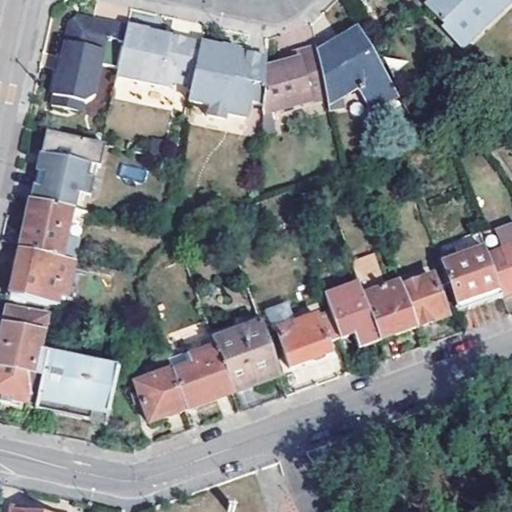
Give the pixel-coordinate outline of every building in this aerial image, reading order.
[(428,0),(427,2),(459,37),(486,13),(490,18),(508,0),(428,0)] [(119,65),(127,24),(78,15),(71,20),(58,76),(57,76),(53,96),(54,96),(52,105),(81,112),(83,102),(95,96),(102,61),(119,65)] [(200,38),(127,24),(119,65),(117,74),(172,86),(174,79),(191,81),(200,38)] [(325,92),(326,100),(347,96),(360,89),(370,107),(397,93),(361,31),(344,40),(347,46),(336,53),(318,57),(325,92)] [(229,43),(200,38),(191,81),(188,97),(209,101),(206,113),(225,117),(226,110),(246,114),(249,96),(264,98),(266,60),(266,50),(229,43)] [(347,46),(344,40),(318,53),(318,57),(336,53),(347,46)] [(264,103),(325,92),(318,57),(318,53),(315,42),(293,47),(294,55),(266,60),(264,98),(264,103)] [(103,144),(46,132),(42,150),(100,162),(104,144),(103,144)] [(439,137),(405,150),(411,168),(446,156),(439,137)] [(99,167),(100,162),(42,150),(30,203),(75,212),(79,194),(83,195),(90,165),(97,166),(99,167)] [(357,167),(361,177),(393,165),(389,155),(357,167)] [(97,166),(90,165),(83,195),(91,196),(97,166)] [(323,179),(327,191),(355,180),(351,169),(340,173),(323,179)] [(75,212),(80,213),(83,195),(79,194),(75,212)] [(73,262),(84,214),(80,213),(75,212),(30,203),(20,251),(73,262)] [(458,232),(466,257),(485,250),(483,244),(476,225),(458,232)] [(485,250),(488,257),(511,248),(511,240),(492,247),(485,250)] [(490,241),(483,244),(485,250),(492,247),(490,241)] [(511,248),(488,257),(502,297),(511,293),(511,248)] [(488,257),(485,250),(466,257),(440,266),(455,307),(467,304),(469,310),(502,297),(488,257)] [(10,298),(55,308),(57,299),(65,301),(73,262),(20,251),(10,298)] [(431,277),(401,287),(415,327),(446,317),(431,277)] [(359,281),(324,294),(330,311),(340,337),(354,332),(360,346),(380,339),(364,295),(359,281)] [(399,283),(364,295),(380,339),(415,327),(401,287),(399,283)] [(55,308),(10,298),(0,344),(0,395),(1,396),(1,402),(12,406),(11,414),(25,417),(27,407),(37,409),(37,408),(48,355),(58,308),(55,308)] [(457,314),(469,310),(467,304),(455,307),(457,314)] [(330,311),(291,325),(285,307),(271,312),(290,367),(330,354),(326,343),(340,337),(330,311)] [(210,333),(216,349),(232,393),(279,376),(258,315),(210,333)] [(173,375),(185,410),(232,393),(216,349),(191,359),(194,368),(173,375)] [(194,368),(191,359),(190,353),(168,360),(172,371),(173,375),(194,368)] [(37,408),(106,422),(118,371),(48,355),(37,408)] [(148,423),(185,410),(173,375),(172,371),(134,385),(148,423)]
